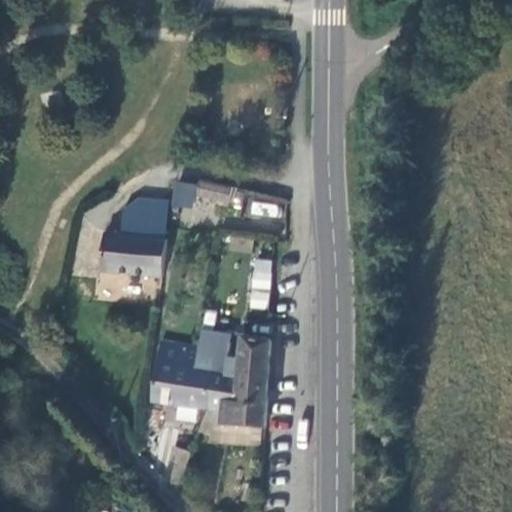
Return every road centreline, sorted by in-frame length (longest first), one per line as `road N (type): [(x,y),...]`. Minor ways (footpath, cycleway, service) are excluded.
road 1 (secondary): [(328,68),(338,511)]
road 2 (unclassified): [(0,326),(162,493),(191,511)]
road 3 (unclassified): [(470,0),(392,49),(328,68)]
